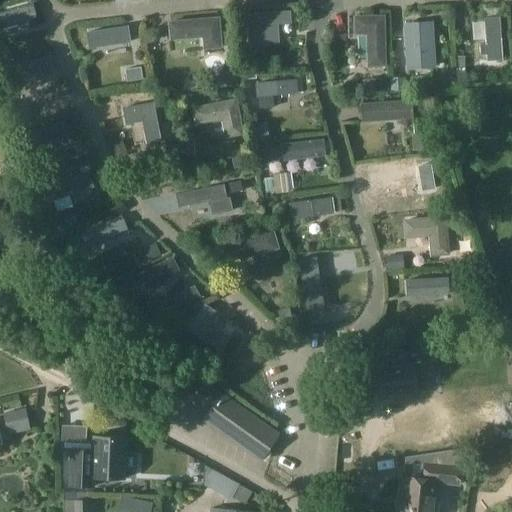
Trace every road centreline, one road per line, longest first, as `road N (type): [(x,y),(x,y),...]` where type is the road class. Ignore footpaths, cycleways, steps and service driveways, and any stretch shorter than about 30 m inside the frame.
road 1 (unknown): [(319,511),(294,504),(247,465),(0,337)]
road 2 (unknown): [(381,401),(351,508),(343,511)]
